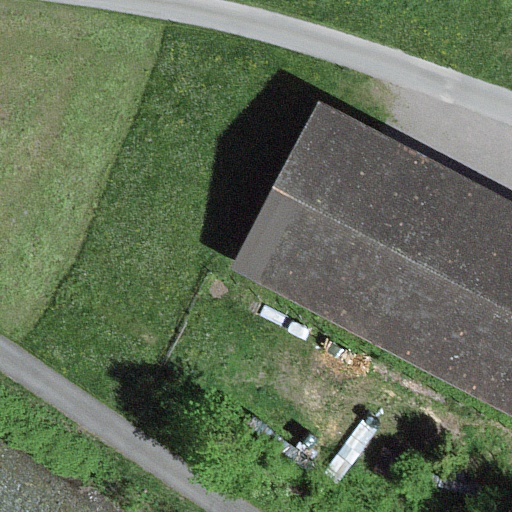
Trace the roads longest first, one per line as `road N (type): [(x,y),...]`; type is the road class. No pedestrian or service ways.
road 1 (unclassified): [(511,121),(328,55),(118,0)]
road 2 (unclassified): [(238,511),(0,355)]
